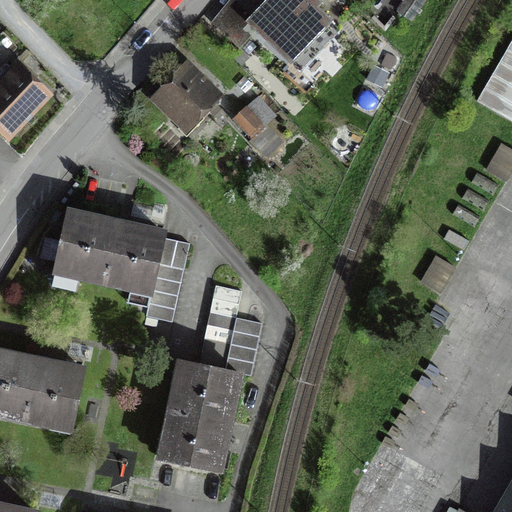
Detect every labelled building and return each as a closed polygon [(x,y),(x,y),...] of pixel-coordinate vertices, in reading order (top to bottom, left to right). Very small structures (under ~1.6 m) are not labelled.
[(339,30),(306,0),(269,0),(249,22),(301,71),(339,30)] [(511,38),(477,100),(511,120),(511,38)] [(218,95),(187,66),(155,99),(186,129),(218,95)] [(18,68),(0,86),(0,129),(8,137),(47,95),(18,68)] [(257,98),(235,118),(249,133),(259,123),(263,127),(272,118),(271,116),(273,114),(257,98)] [(117,223),(68,212),(55,271),(151,292),(163,238),(164,234),(128,225),(127,230),(116,228),(117,223)] [(189,244),(163,238),(151,292),(145,317),(172,322),(189,244)] [(199,364),(181,361),(161,458),(219,470),(227,433),(222,432),(224,421),(229,422),(239,372),(251,375),(261,323),(236,318),(241,291),(215,286),(199,364)] [(36,360),(0,352),(0,413),(71,428),(83,369),(47,362),(46,367),(35,365),(36,360)]
